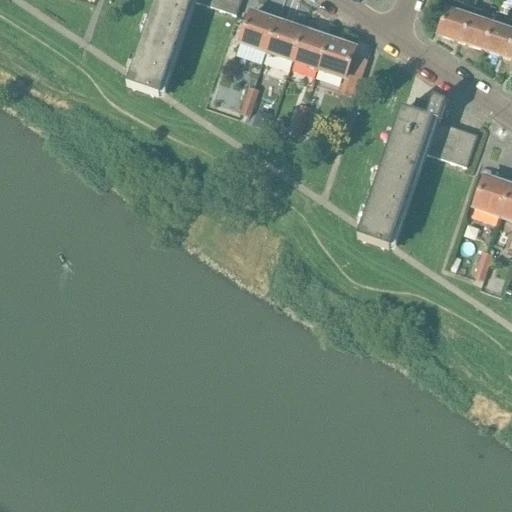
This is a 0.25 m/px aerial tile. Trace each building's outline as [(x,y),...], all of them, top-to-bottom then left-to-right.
[(157,0),(131,77),(127,91),(159,102),(161,96),(192,4),(193,0),(157,0)] [(193,0),(192,4),(236,19),(242,0),(193,0)] [(462,46),(474,10),(451,3),(448,13),(439,38),(462,46)] [(462,46),(485,54),(494,29),(479,24),(483,13),(474,10),(462,46)] [(266,55),(276,25),(250,17),(240,46),(266,55)] [(485,54),(508,62),(511,50),(511,23),(510,23),(507,34),(494,29),(485,54)] [(266,55),(292,64),(302,34),(276,25),(266,55)] [(328,43),(302,34),(292,64),(318,73),(328,43)] [(328,43),(318,73),(344,82),(355,52),(328,43)] [(259,94),(249,91),(245,104),(255,107),(259,94)] [(445,108),(432,103),(426,122),(402,113),(388,153),(361,230),(357,243),(390,254),(391,249),(406,206),(423,156),(427,157),(438,125),(439,126),(445,108)] [(245,104),(240,116),(250,120),(255,107),(245,104)] [(310,111),(301,108),(297,121),(306,124),(310,111)] [(297,121),(292,134),(302,137),(306,124),(297,121)] [(477,139),(439,126),(438,125),(427,157),(437,161),(466,172),(470,161),(477,139)] [(500,220),(511,191),(484,181),(474,211),(500,220)] [(511,191),(500,220),(511,224),(511,191)] [(492,259),(483,255),(478,268),(488,271),(492,259)] [(474,281),(484,284),(488,271),(478,268),(474,281)]
